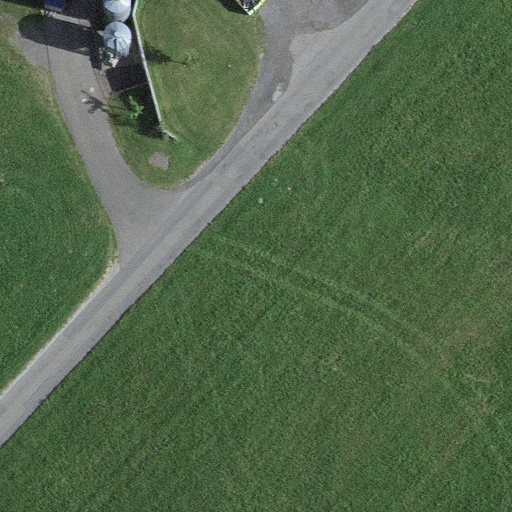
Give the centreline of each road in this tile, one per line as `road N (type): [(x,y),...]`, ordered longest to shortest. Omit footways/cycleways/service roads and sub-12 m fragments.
road 1 (tertiary): [(0,426),(390,0)]
road 2 (track): [(159,249),(68,78),(0,16)]
